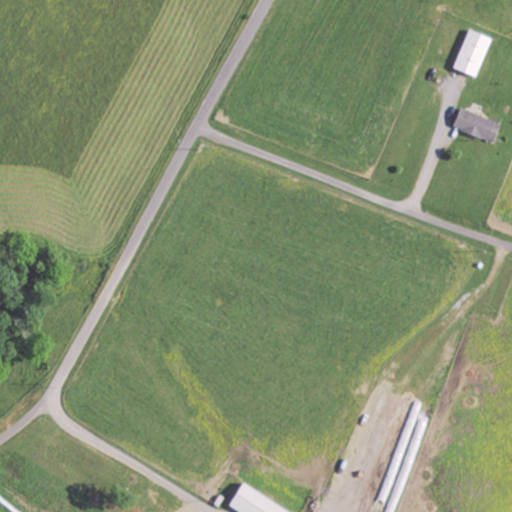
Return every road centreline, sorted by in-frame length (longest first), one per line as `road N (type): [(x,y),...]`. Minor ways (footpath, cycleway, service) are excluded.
road 1 (residential): [(0,439),(36,411),(70,366),(268,0)]
road 2 (residential): [(198,127),(511,246)]
